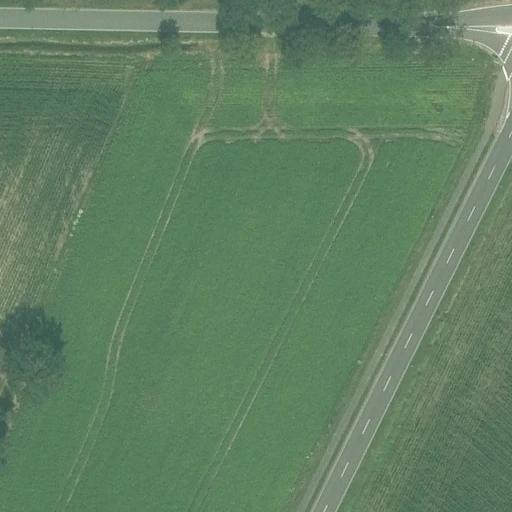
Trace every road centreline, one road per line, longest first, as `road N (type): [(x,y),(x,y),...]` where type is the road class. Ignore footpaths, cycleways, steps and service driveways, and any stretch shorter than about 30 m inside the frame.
road 1 (tertiary): [(511,29),(0,19)]
road 2 (tertiary): [(330,511),(511,140)]
